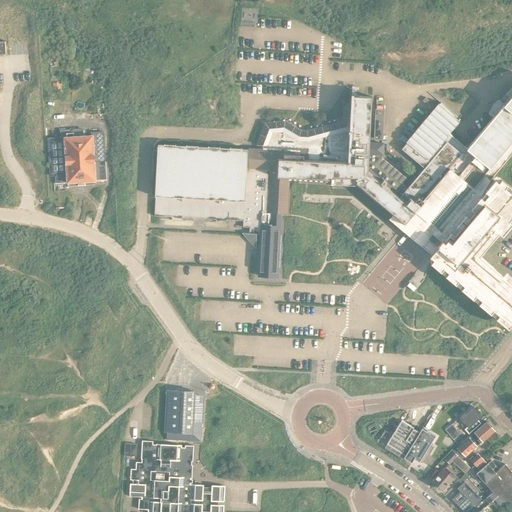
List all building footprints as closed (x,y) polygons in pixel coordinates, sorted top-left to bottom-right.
[(511,85),(499,100),(489,113),(493,117),(466,148),(448,132),(452,127),(454,129),(458,124),(456,122),(459,118),(440,102),(401,148),(424,168),(407,188),(401,183),(405,179),(381,159),(381,153),(382,143),(369,143),(371,96),(358,95),(357,95),(351,95),(351,101),(349,129),(346,126),(314,134),(307,136),(298,136),(283,127),(269,128),(262,144),(264,150),(249,149),(249,150),(247,150),(247,149),(158,144),(154,215),(171,216),(171,219),(181,219),(181,217),(215,219),(215,221),(225,222),(225,219),(241,220),(243,220),(242,227),(249,227),(249,233),(260,234),(260,241),(259,241),(259,242),(260,242),(260,250),(259,250),(260,250),(259,258),(258,259),(259,259),(259,266),(258,266),(258,267),(259,267),(258,275),(276,276),(277,268),(277,267),(277,260),(278,260),(278,259),(277,259),(277,251),(278,251),(278,243),(278,242),(278,235),(279,235),(279,234),(278,234),(279,214),(280,212),(285,212),(287,177),(330,179),(330,183),(348,184),(348,182),(355,182),(403,222),(403,223),(404,224),(410,216),(424,226),(422,228),(420,231),(417,229),(441,250),(433,259),(430,263),(436,267),(440,271),(443,268),(444,268),(447,271),(444,275),(455,284),(458,280),(463,284),(460,288),(472,298),(475,295),(480,299),(477,302),(490,313),(493,309),(498,314),(495,317),(496,318),(503,324),(504,325),(507,328),(510,324),(511,326),(511,276),(504,270),(501,274),(479,255),(498,232),(501,235),(511,223),(508,220),(511,215),(511,193),(504,187),(507,184),(500,179),(485,197),(481,194),(490,180),(511,153),(511,85)] [(384,109),(375,108),(373,139),(382,139),(384,109)] [(61,134),(61,137),(47,138),(50,175),(55,175),(55,182),(68,182),(68,185),(77,185),(79,185),(79,184),(82,184),(84,184),(94,183),(93,180),(105,179),(102,131),(91,132),(91,135),(77,136),(76,128),(59,129),(59,134),(61,134)] [(200,441),(202,396),(193,393),(193,391),(189,390),(189,391),(177,391),(177,390),(174,390),(174,391),(168,390),(168,389),(166,389),(164,431),(166,431),(166,439),(200,441)] [(475,410),(472,406),(456,420),(459,424),(462,421),(467,426),(480,415),(480,412),(477,410),(475,410)] [(405,455),(419,432),(412,428),(413,427),(401,419),(386,443),(405,455)] [(456,420),(450,424),(458,434),(463,430),(459,424),(456,420)] [(482,441),(486,438),(494,430),(490,426),(491,425),(488,422),(487,422),(486,421),(474,432),(477,436),(475,438),(479,443),(482,441)] [(458,434),(450,424),(444,429),(449,435),(452,432),(455,436),(458,434)] [(378,439),(385,444),(391,433),(384,428),(378,439)] [(404,455),(403,457),(411,462),(413,458),(418,462),(419,460),(423,462),(433,446),(429,444),(435,435),(426,429),(426,430),(421,428),(419,432),(405,455),(404,455)] [(498,435),(494,430),(486,438),(489,442),(498,435)] [(476,445),(468,437),(456,448),(452,451),(456,455),(461,459),(464,456),(476,445)] [(223,501),(224,485),(211,485),(211,487),(202,487),(203,484),(189,483),(189,477),(191,478),(192,464),(190,464),(191,461),(192,461),(193,445),(184,445),(184,447),(181,447),(181,444),(156,443),(156,444),(152,444),(152,441),(141,440),(140,458),(145,458),(144,462),(135,461),(135,469),(130,468),(130,476),(129,475),(129,477),(130,477),(130,479),(132,479),(132,483),(129,483),(129,496),(141,497),(141,498),(138,498),(138,508),(147,509),(147,511),(222,511),(223,505),(216,504),(216,500),(223,501)] [(124,443),(123,455),(135,456),(135,444),(124,443)] [(452,451),(444,459),(449,463),(451,461),(453,462),(451,464),(453,466),(455,464),(464,473),(469,467),(461,459),(456,455),(452,451)] [(472,455),(469,458),(474,465),(471,468),(475,472),(485,462),(478,454),(474,457),(472,455)] [(491,460),(482,467),(490,476),(498,469),(491,460)] [(511,471),(505,463),(498,469),(490,476),(482,467),(476,473),(474,475),(479,482),(481,479),(491,491),(492,492),(498,495),(506,500),(511,503),(511,471)] [(444,466),(432,481),(442,489),(447,483),(451,486),(458,478),(453,474),(450,477),(447,474),(450,471),(444,466)] [(457,481),(460,484),(466,478),(463,475),(457,481)] [(463,495),(455,502),(462,510),(470,502),(473,505),(480,498),(464,481),(456,488),(463,495)] [(494,498),(498,495),(492,492),(484,498),(488,503),(493,499),(494,498)] [(506,500),(498,495),(494,498),(493,499),(499,506),(506,500)]
